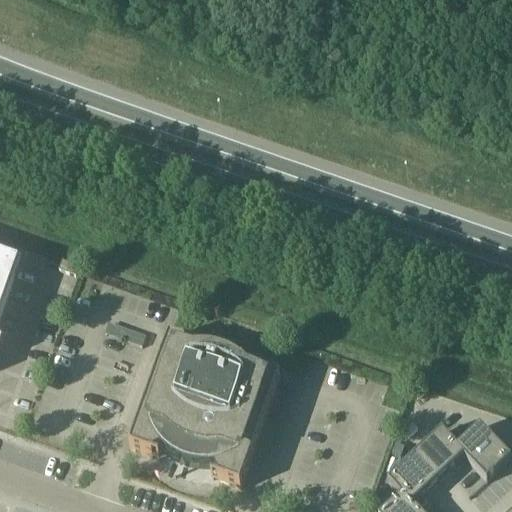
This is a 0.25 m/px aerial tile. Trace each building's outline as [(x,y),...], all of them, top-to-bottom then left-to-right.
[(0,319),(17,270),(0,263),(0,319)] [(76,279),(80,269),(63,263),(59,272),(76,279)] [(202,358),(196,359),(192,351),(192,349),(170,341),(130,452),(153,460),(154,458),(161,454),(163,456),(166,459),(170,461),(173,464),(177,466),(181,468),(187,471),(191,472),(196,473),(200,474),(204,474),(209,474),(215,473),(219,482),(219,483),(241,491),(281,381),(258,373),(258,375),(250,378),(247,375),(245,374),(241,371),(238,368),(234,366),(232,365),(226,362),(222,361),(218,360),(213,359),(209,359),(202,358)] [(480,429),(458,451),(461,454),(459,455),(464,461),(487,485),(489,484),(511,462),(483,433),(480,429)] [(461,454),(458,451),(442,434),(441,435),(415,459),(434,479),(439,485),(464,461),(459,455),(461,454)] [(388,485),(402,499),(407,504),(408,503),(413,508),(439,485),(434,479),(415,459),(390,483),(388,485)] [(407,504),(402,499),(387,511),(416,511),(413,508),(408,503),(407,504)]
